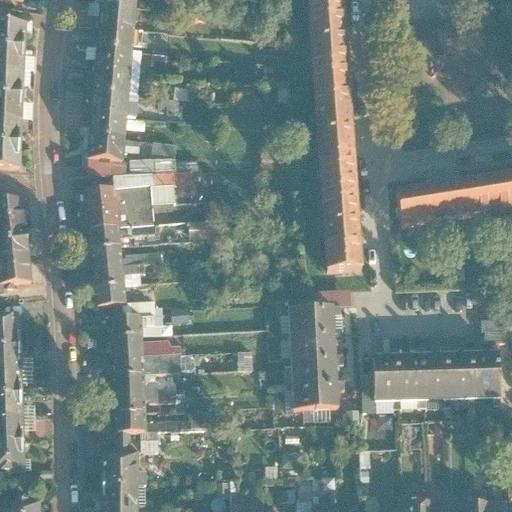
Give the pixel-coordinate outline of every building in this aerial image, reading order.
[(93,0),(93,8),(133,10),(133,0),(93,0)] [(301,0),(302,9),(341,7),(340,0),(301,0)] [(308,90),(346,89),(341,7),(302,9),(308,90)] [(91,29),(131,32),(133,10),(93,8),(91,29)] [(0,26),(0,50),(21,51),(22,27),(0,26)] [(131,32),(91,29),(89,52),(129,54),(131,32)] [(0,73),(20,74),(21,51),(0,50),(0,73)] [(88,73),(127,75),(129,54),(89,52),(88,73)] [(20,74),(0,73),(0,98),(19,99),(20,74)] [(127,75),(88,73),(86,96),(125,98),(127,75)] [(346,89),(308,90),(315,188),(353,186),(346,89)] [(84,118),(123,121),(125,98),(86,96),(84,118)] [(0,122),(19,124),(19,99),(0,98),(0,122)] [(123,121),(84,118),(83,141),(121,144),(123,121)] [(19,124),(0,122),(0,147),(18,148),(19,124)] [(120,168),(121,144),(83,141),(81,164),(120,168)] [(0,171),(17,172),(18,148),(0,147),(0,171)] [(511,178),(484,183),(490,220),(511,216),(511,178)] [(490,220),(484,183),(392,198),(399,234),(490,220)] [(359,274),(353,186),(315,188),(321,276),(359,274)] [(77,196),(80,217),(148,210),(146,190),(77,196)] [(20,204),(0,205),(0,233),(23,231),(20,204)] [(83,236),(116,233),(151,230),(148,210),(80,217),(83,236)] [(23,231),(0,233),(0,261),(26,258),(23,231)] [(83,236),(84,254),(118,251),(116,233),(83,236)] [(88,265),(89,275),(141,269),(160,267),(159,256),(122,260),(123,263),(120,264),(118,251),(84,254),(85,265),(88,265)] [(26,258),(0,261),(0,297),(1,298),(0,291),(0,289),(29,287),(26,258)] [(87,285),(88,292),(122,288),(121,280),(142,278),(141,269),(89,275),(90,285),(87,285)] [(122,288),(88,292),(89,303),(92,303),(93,314),(124,310),(122,288)] [(330,313),(284,315),(285,339),(331,336),(330,313)] [(187,328),(187,314),(169,314),(170,328),(187,328)] [(0,321),(0,349),(17,349),(16,321),(0,321)] [(108,324),(109,342),(140,341),(139,322),(108,324)] [(502,336),(502,325),(480,326),(480,336),(502,336)] [(331,336),(285,339),(286,364),(332,361),(331,336)] [(505,348),(504,338),(484,339),(485,349),(505,348)] [(109,342),(109,361),(178,359),(177,349),(140,350),(140,341),(109,342)] [(0,349),(0,374),(17,375),(17,349),(0,349)] [(178,359),(109,361),(110,381),(142,379),(179,378),(178,359)] [(499,405),(497,360),(471,361),(473,406),(499,405)] [(332,361),(286,364),(287,388),(333,387),(332,361)] [(425,408),(449,407),(447,361),(423,362),(425,408)] [(471,361),(447,361),(449,407),(473,406),(471,361)] [(399,408),(397,362),(368,363),(370,409),(399,408)] [(423,362),(397,362),(399,408),(425,408),(423,362)] [(17,375),(0,374),(0,397),(18,397),(17,375)] [(110,381),(111,399),(173,397),(173,388),(146,389),(146,392),(142,392),(142,379),(110,381)] [(335,413),(333,387),(287,388),(288,415),(335,413)] [(0,397),(0,422),(20,422),(18,397),(0,397)] [(173,397),(111,399),(111,420),(143,419),(142,408),(174,407),(173,397)] [(143,419),(111,420),(111,440),(186,436),(186,426),(149,427),(149,424),(143,424),(143,419)] [(20,422),(0,422),(0,449),(20,449),(20,422)] [(20,449),(0,449),(0,479),(21,479),(20,449)] [(95,458),(95,487),(134,487),(135,458),(95,458)] [(95,487),(95,511),(134,511),(134,487),(95,487)] [(8,508),(0,508),(0,511),(35,511),(36,508),(22,509),(22,507),(18,503),(13,503),(8,507),(8,508)]
